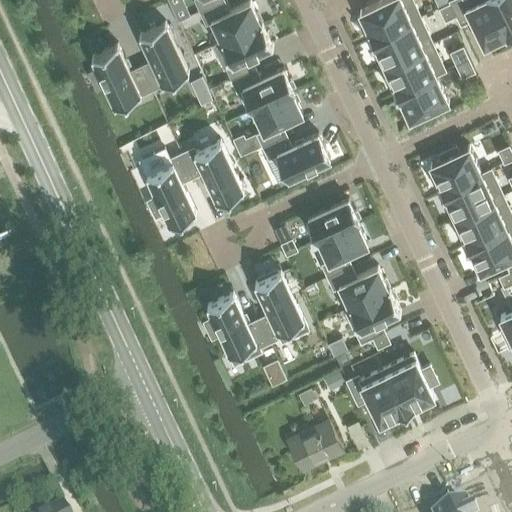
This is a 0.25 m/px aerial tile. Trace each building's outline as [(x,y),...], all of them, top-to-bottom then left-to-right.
[(196,0),(200,9),(219,0),(196,0)] [(224,0),(219,0),(200,9),(206,21),(212,18),(216,27),(221,39),(260,21),(250,0),(247,0),(229,9),(224,0)] [(413,0),(380,0),(359,9),(368,28),(367,29),(369,31),(371,37),(420,14),(413,0)] [(449,0),(450,1),(456,13),(460,22),(471,17),(484,45),(506,34),(506,36),(507,35),(490,0),(449,0)] [(511,0),(490,0),(507,35),(511,32),(511,0)] [(450,1),(439,6),(446,18),(456,13),(450,1)] [(420,14),(371,37),(374,44),(375,46),(376,45),(385,63),(432,41),(420,14)] [(165,20),(139,32),(152,59),(141,64),(152,87),(189,70),(165,20)] [(221,39),(213,43),(224,67),(227,65),(231,76),(255,65),(250,55),(273,44),(262,20),(260,21),(221,39)] [(432,41),(385,63),(393,81),(392,82),(393,84),(396,90),(445,68),(432,41)] [(92,54),(115,104),(116,104),(152,87),(141,64),(130,69),(118,42),(92,54)] [(463,44),(451,50),(457,62),(469,56),(463,44)] [(469,56),(457,62),(462,74),(474,68),(469,56)] [(232,76),(237,88),(239,88),(247,106),(252,104),(253,107),(294,88),(283,66),(260,76),(255,65),(232,76)] [(445,68),(396,90),(399,97),(400,99),(401,98),(410,117),(421,112),(437,105),(449,99),(437,72),(445,69),(445,68)] [(294,88),(253,107),(263,129),(257,132),(263,143),(286,133),(281,122),(303,112),(293,90),(294,89),(294,88)] [(286,133),(263,143),(269,155),(277,151),(289,176),(330,157),(318,131),(291,144),(286,133)] [(194,145),(182,151),(192,174),(203,169),(218,200),(244,188),(220,138),(196,149),(194,145)] [(442,156),(430,162),(439,181),(438,181),(439,183),(442,189),(491,167),(490,166),(482,170),(469,143),(457,149),(442,156)] [(511,149),(509,144),(499,148),(504,160),(505,160),(511,156),(511,149)] [(172,160),(147,172),(157,194),(164,209),(170,222),(196,210),(181,179),(192,174),(182,151),(170,156),(172,160)] [(491,167),(442,189),(445,196),(446,198),(447,197),(455,215),(503,193),(491,167)] [(511,212),(503,193),(455,215),(463,233),(463,234),(464,236),(467,242),(469,241),(506,224),(511,221),(511,212)] [(348,196),(308,215),(318,238),(359,219),(348,196)] [(359,219),(318,238),(328,260),(323,262),(328,274),(351,263),(346,253),(368,242),(358,221),(359,220),(359,219)] [(469,241),(467,242),(470,249),(471,251),(471,250),(480,269),(505,258),(510,269),(511,268),(511,267),(511,221),(506,224),(469,241)] [(284,222),(274,226),(286,253),(296,248),(284,222)] [(351,263),(328,274),(333,286),(339,284),(349,304),(345,306),(345,307),(390,286),(390,285),(388,286),(378,264),(356,274),(351,263)] [(258,278),(255,280),(269,311),(258,316),(269,339),(280,334),(282,339),(308,327),(281,268),(277,270),(276,268),(257,277),(258,278)] [(510,269),(500,274),(504,284),(511,280),(511,269),(511,268),(510,269)] [(504,284),(500,285),(511,308),(500,314),(506,326),(511,338),(511,280),(504,284)] [(390,286),(345,307),(356,330),(361,341),(372,335),(385,330),(380,319),(401,309),(390,286)] [(233,290),(207,302),(213,315),(220,331),(235,361),(260,349),(258,344),(269,339),(258,316),(247,321),(233,290)] [(385,330),(372,335),(377,346),(389,340),(385,330)] [(342,336),(328,343),(334,354),(347,347),(342,336)] [(413,351),(386,364),(407,408),(414,405),(416,404),(416,403),(434,394),(429,382),(421,367),(413,351)] [(358,372),(346,378),(357,401),(368,396),(380,420),(399,411),(399,412),(401,411),(407,408),(386,364),(360,377),(358,372)] [(339,369),(324,377),(330,389),(346,381),(339,369)] [(318,395),(313,385),(298,392),(303,403),(318,395)] [(344,448),(328,417),(287,437),(301,465),(328,453),(329,455),(344,448)] [(349,422),(359,445),(370,440),(360,417),(349,422)]
